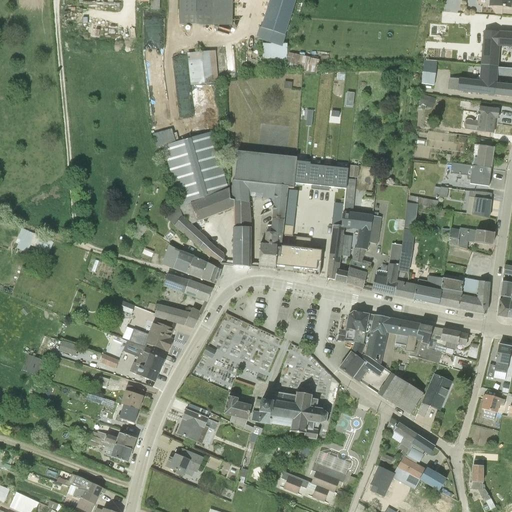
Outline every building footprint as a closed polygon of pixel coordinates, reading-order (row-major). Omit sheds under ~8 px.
[(152,10),(160,10),(160,0),(150,0),(150,10),(152,10)] [(179,0),(179,25),(232,26),(232,0),(179,0)] [(271,44),(282,44),(296,0),(269,0),(261,28),(259,27),(255,39),(271,44)] [(487,0),(487,6),(504,8),(505,7),(510,7),(510,0),(487,0)] [(496,68),(497,68),(498,48),(511,48),(511,66),(507,66),(507,69),(511,69),(511,76),(511,33),(483,31),(480,66),(496,68)] [(282,59),(286,59),(286,57),(287,44),(282,44),(262,44),(261,69),(282,71),(282,59)] [(215,51),(187,54),(190,86),(191,86),(192,99),(202,99),(201,85),(218,83),(215,51)] [(288,53),(286,59),(283,70),(316,73),(318,60),(311,59),(309,58),(288,53)] [(423,61),(420,84),(433,85),(436,62),(423,61)] [(496,68),(480,66),(479,81),(449,79),(448,91),(511,97),(511,85),(497,84),(497,76),(511,76),(511,69),(507,69),(497,68),(496,68)] [(421,95),(419,105),(432,109),(435,99),(421,95)] [(498,111),(479,108),(478,114),(477,114),(477,116),(477,122),(473,121),(472,121),(470,119),(466,120),(464,121),(463,124),(463,126),(464,129),(464,130),(492,134),(494,124),(492,124),(493,118),(497,119),(498,111)] [(249,203),(231,201),(230,200),(229,189),(211,132),(178,142),(176,134),(173,135),(171,129),(152,135),(156,148),(162,146),(179,204),(166,219),(209,259),(219,264),(224,258),(223,253),(214,247),(191,225),(233,209),(233,266),(250,268),(251,228),(249,203)] [(493,148),(474,146),(470,166),(490,169),(493,148)] [(231,201),(249,203),(248,196),(262,197),(262,198),(273,199),(273,206),(268,209),(272,217),(271,219),(284,220),(287,188),(293,188),(293,183),(296,162),(296,158),(237,152),(231,201)] [(307,185),(309,165),(309,163),(296,162),(293,183),(307,185)] [(470,166),(451,163),(450,174),(467,176),(467,180),(470,180),(469,185),(488,187),(490,169),(470,166)] [(320,186),(322,167),(309,165),(307,185),(320,186)] [(349,166),(348,177),(357,178),(358,167),(349,166)] [(333,188),(335,168),(322,167),(320,186),(333,188)] [(345,189),(347,169),(335,168),(333,188),(345,189)] [(440,188),(438,198),(446,199),(448,189),(440,188)] [(469,192),(466,216),(488,218),(491,194),(469,192)] [(84,194),(76,195),(77,205),(86,204),(84,194)] [(407,204),(417,206),(436,209),(437,202),(409,196),(407,204)] [(401,245),(397,271),(408,273),(417,206),(407,204),(406,203),(401,245)] [(343,212),(341,228),(332,227),(329,251),(326,278),(328,279),(362,288),(369,265),(361,263),(364,250),(367,251),(373,211),(362,211),(362,214),(343,212)] [(284,220),(271,219),(271,226),(267,226),(266,233),(265,233),(264,245),(281,246),(284,222),(284,220)] [(137,224),(131,236),(135,238),(139,240),(143,233),(145,235),(141,243),(147,246),(153,233),(146,228),(137,224)] [(450,228),(448,245),(466,250),(467,242),(492,246),(493,234),(459,228),(459,230),(450,228)] [(20,241),(16,249),(27,254),(30,246),(48,254),(53,243),(21,229),(17,240),(20,241)] [(378,271),(376,272),(371,291),(393,296),(397,271),(401,245),(391,244),(387,272),(378,271)] [(168,245),(161,264),(173,269),(180,251),(168,245)] [(281,246),(264,245),(261,245),(258,269),(275,270),(275,266),(276,257),(280,258),(281,247),(281,246)] [(321,252),(294,249),(281,247),(280,258),(276,257),(275,266),(306,270),(306,274),(318,277),(321,252)] [(180,251),(173,269),(187,274),(194,258),(180,251)] [(215,285),(220,270),(194,258),(187,274),(215,285)] [(511,266),(504,264),(503,275),(511,276),(511,283),(502,282),(500,297),(510,298),(511,296),(511,295),(511,266)] [(408,273),(397,271),(393,296),(413,300),(416,286),(408,284),(409,277),(408,273)] [(157,304),(154,317),(194,328),(212,290),(189,281),(166,275),(163,288),(204,302),(199,311),(188,308),(186,313),(157,304)] [(426,282),(417,280),(416,286),(413,300),(438,305),(440,289),(442,279),(427,276),(426,282)] [(472,312),(485,315),(487,309),(487,305),(489,283),(462,279),(462,282),(442,279),(440,289),(460,293),(457,309),(472,312)] [(460,293),(440,289),(438,305),(457,309),(460,293)] [(510,298),(500,297),(497,315),(498,316),(507,318),(510,298)] [(122,302),(119,310),(131,314),(134,306),(122,302)] [(348,315),(343,343),(354,344),(366,346),(374,317),(353,312),(348,315)] [(420,325),(374,317),(366,346),(364,356),(380,366),(387,334),(396,336),(394,345),(405,347),(404,352),(409,353),(408,357),(415,358),(422,338),(417,335),(420,325)] [(129,341),(128,342),(146,347),(147,344),(167,352),(170,345),(167,344),(173,330),(153,323),(148,335),(133,330),(127,328),(122,339),(129,341)] [(426,349),(432,328),(420,325),(417,335),(422,338),(415,358),(437,364),(441,353),(426,349)] [(456,344),(465,346),(467,335),(432,328),(426,349),(441,353),(443,347),(455,349),(456,344)] [(62,341),(59,351),(75,356),(78,346),(62,341)] [(351,352),(339,368),(353,379),(353,378),(358,382),(367,369),(378,377),(384,369),(380,366),(364,356),(366,346),(354,344),(351,352)] [(504,380),(510,348),(499,345),(494,366),(489,365),(486,376),(492,377),(492,378),(504,380)] [(216,352),(207,347),(203,354),(212,359),(216,352)] [(133,363),(129,372),(154,382),(165,360),(141,350),(136,363),(133,363)] [(28,355),(22,371),(41,377),(47,362),(28,355)] [(103,355),(100,363),(115,370),(119,361),(103,355)] [(51,363),(45,381),(51,383),(57,365),(51,363)] [(400,380),(392,374),(378,395),(383,398),(387,401),(395,406),(402,411),(409,415),(422,394),(400,380)] [(439,411),(451,383),(433,375),(416,414),(425,418),(429,407),(439,411)] [(99,377),(96,386),(106,389),(109,380),(99,377)] [(196,382),(191,393),(208,401),(213,391),(196,382)] [(127,385),(121,404),(123,405),(138,410),(139,407),(138,407),(141,399),(142,399),(142,397),(142,396),(144,391),(127,385)] [(253,412),(251,421),(259,422),(259,423),(290,428),(290,432),(304,434),(303,439),(316,440),(318,426),(319,426),(320,424),(325,422),(326,423),(327,422),(326,421),(327,415),(328,414),(328,413),(327,414),(322,410),(322,408),(321,408),(321,410),(316,409),(317,402),(318,401),(317,400),(316,400),(311,399),(311,397),(313,396),(312,395),(310,395),(297,393),(296,392),(295,393),(296,394),(296,396),(289,395),(289,394),(288,394),(288,395),(282,394),(283,393),(281,393),(281,394),(273,393),(272,392),(272,393),(271,402),(261,401),(258,413),(253,412)] [(88,394),(85,400),(112,408),(114,402),(88,394)] [(485,395),(481,409),(484,410),(482,418),(493,421),(495,413),(499,405),(503,406),(504,400),(485,395)] [(251,433),(257,435),(260,436),(260,435),(266,437),(267,434),(261,432),(262,430),(254,427),(253,428),(245,425),(246,422),(247,422),(251,406),(237,402),(238,399),(228,397),(223,416),(231,418),(229,423),(251,433)] [(138,410),(123,405),(120,415),(118,415),(116,421),(125,424),(126,421),(134,423),(138,410)] [(187,411),(207,419),(210,413),(189,405),(187,411)] [(184,420),(178,434),(185,437),(196,441),(202,444),(208,428),(205,427),(208,420),(207,419),(187,411),(186,411),(182,419),(184,420)] [(403,458),(416,436),(404,428),(395,421),(390,418),(387,428),(394,431),(389,437),(400,445),(397,448),(402,451),(399,456),(403,458)] [(184,420),(182,419),(179,425),(176,433),(178,434),(184,420)] [(205,427),(208,428),(214,431),(217,424),(208,420),(205,427)] [(117,439),(97,432),(97,434),(93,432),(91,436),(131,450),(135,439),(119,434),(117,439)] [(257,435),(251,433),(247,449),(252,451),(257,435)] [(88,435),(85,444),(94,447),(101,445),(107,448),(104,455),(128,462),(131,450),(91,436),(88,435)] [(397,468),(419,481),(439,492),(446,480),(426,468),(425,470),(415,465),(417,462),(418,463),(423,455),(422,455),(423,452),(429,456),(434,447),(416,436),(403,458),(397,468)] [(196,441),(185,437),(183,444),(193,448),(196,441)] [(302,445),(299,452),(307,456),(310,448),(302,445)] [(203,459),(183,450),(182,451),(185,453),(183,458),(175,455),(173,459),(170,458),(166,466),(176,471),(175,474),(183,478),(186,469),(197,473),(203,459)] [(314,462),(345,475),(350,464),(319,452),(314,462)] [(8,453),(5,464),(11,466),(14,455),(8,453)] [(382,454),(380,460),(391,465),(393,459),(382,454)] [(345,475),(314,462),(311,471),(315,473),(311,483),(283,472),(280,479),(286,481),(283,489),(297,495),(300,487),(306,489),(307,487),(314,490),(311,497),(324,502),(328,491),(334,493),(339,482),(343,483),(345,475)] [(419,481),(397,468),(393,474),(378,467),(370,485),(372,486),(369,491),(383,497),(392,479),(413,490),(419,481)] [(241,469),(239,477),(245,479),(247,471),(241,469)] [(59,478),(56,483),(70,488),(71,485),(98,497),(100,493),(104,494),(105,490),(71,474),(68,482),(59,478)] [(350,477),(347,484),(352,486),(355,479),(350,477)] [(0,485),(0,501),(3,503),(9,490),(0,485)] [(71,485),(70,488),(67,494),(80,499),(76,507),(87,511),(91,511),(98,497),(71,485)] [(16,493),(9,508),(17,511),(34,511),(38,503),(16,493)] [(50,501),(47,507),(56,511),(58,505),(50,501)]
